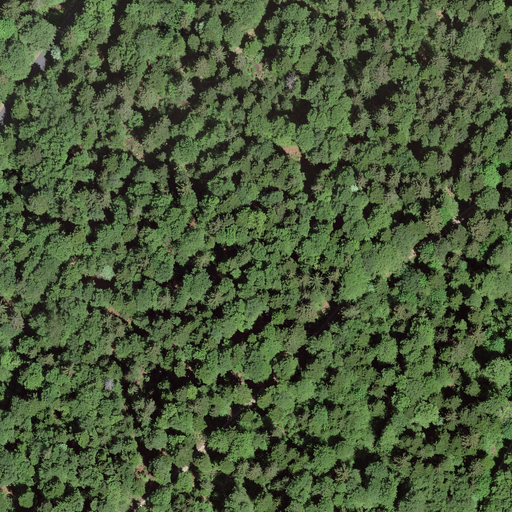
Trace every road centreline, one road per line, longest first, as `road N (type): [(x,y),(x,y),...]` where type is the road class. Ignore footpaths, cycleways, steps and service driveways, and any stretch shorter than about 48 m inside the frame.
road 1 (track): [(511,170),(347,304),(131,511)]
road 2 (tertiary): [(89,0),(0,125)]
